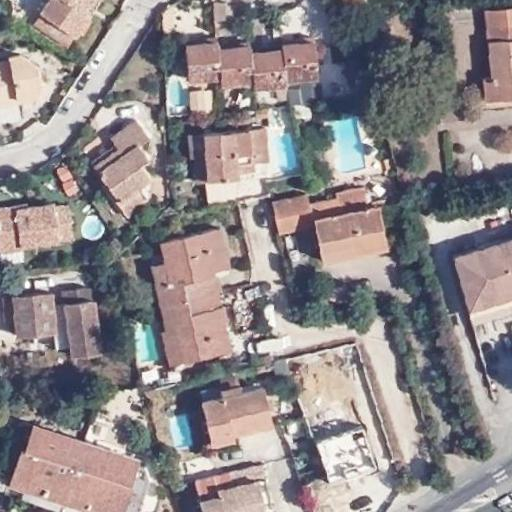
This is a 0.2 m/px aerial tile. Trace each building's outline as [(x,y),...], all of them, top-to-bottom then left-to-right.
[(91,0),(46,0),(39,11),(41,12),(33,24),(67,46),(74,34),(75,36),(90,13),(85,10),(91,0)] [(90,13),(98,0),(91,0),(85,10),(90,13)] [(214,19),(226,18),(225,2),(212,1),(214,19)] [(511,7),(485,10),(490,76),(483,76),(485,101),(511,98),(511,7)] [(221,76),(218,47),(217,40),(184,44),(188,79),(221,76)] [(281,43),(282,48),(284,79),(318,76),(314,40),(281,43)] [(250,44),(218,47),(221,76),(221,83),(254,80),(251,51),(250,44)] [(282,48),(251,51),(254,80),(254,86),(285,83),(284,79),(282,48)] [(8,59),(0,60),(0,106),(39,99),(38,94),(42,88),(38,66),(19,53),(8,56),(8,59)] [(319,79),(295,81),(296,101),(320,100),(319,79)] [(121,154),(97,171),(129,215),(150,196),(153,179),(142,165),(149,159),(139,144),(149,137),(136,118),(110,137),(116,147),(121,154)] [(266,128),(188,133),(190,158),(195,157),(196,181),(240,178),(240,171),(253,170),(253,162),(269,161),(266,128)] [(93,164),(97,171),(121,154),(116,147),(93,164)] [(65,163),(55,168),(66,193),(76,189),(65,163)] [(310,192),(269,200),(277,234),(317,226),(323,261),(387,248),(379,203),(368,205),(364,185),(335,191),(336,196),(311,201),(310,192)] [(401,201),(379,205),(383,224),(405,220),(401,201)] [(55,202),(35,205),(36,208),(16,211),(15,205),(0,206),(0,246),(1,252),(22,249),(22,246),(74,239),(69,203),(55,205),(55,202)] [(36,208),(35,205),(35,202),(15,205),(16,211),(36,208)] [(170,302),(223,290),(218,270),(230,267),(221,227),(159,240),(163,260),(170,302)] [(511,237),(451,255),(469,316),(511,303),(511,237)] [(158,305),(170,302),(163,260),(150,264),(158,305)] [(62,291),(65,314),(69,339),(71,354),(101,351),(93,300),(92,300),(90,288),(62,291)] [(226,305),(223,290),(170,302),(158,305),(164,330),(176,327),(183,361),(232,351),(225,322),(221,323),(217,307),(226,305)] [(69,339),(65,314),(55,315),(53,291),(13,294),(13,296),(15,318),(16,336),(33,334),(33,342),(69,339)] [(15,318),(13,296),(2,297),(4,319),(15,318)] [(229,321),(226,305),(217,307),(221,323),(225,322),(229,321)] [(176,327),(164,330),(161,331),(168,365),(183,361),(176,327)] [(385,429),(357,340),(285,358),(295,389),(297,389),(313,383),(316,392),(340,384),(348,409),(358,406),(367,434),(385,429)] [(273,361),(256,365),(257,372),(274,368),(273,361)] [(297,389),(324,474),(327,484),(378,468),(372,450),(367,434),(358,406),(348,409),(340,384),(316,392),(313,383),(297,389)] [(263,385),(201,400),(211,444),(235,439),(233,434),(271,426),(263,385)] [(65,500),(85,440),(33,423),(9,432),(0,458),(0,473),(11,477),(9,481),(65,500)] [(390,445),(385,429),(367,434),(372,450),(390,445)] [(137,458),(85,440),(65,500),(100,511),(141,511),(151,484),(145,460),(137,458)] [(200,500),(202,511),(248,511),(266,508),(260,486),(200,500)]
